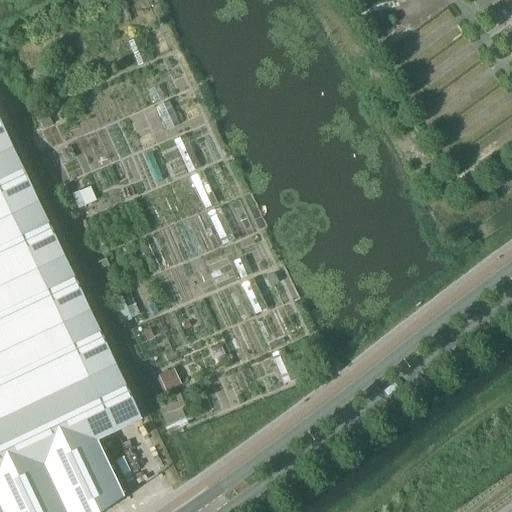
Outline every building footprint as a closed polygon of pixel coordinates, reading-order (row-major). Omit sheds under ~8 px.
[(47,113),(39,116),(44,128),(53,124),(47,113)] [(0,511),(99,511),(123,496),(97,442),(141,421),(0,123),(0,511)] [(72,147),(61,152),(65,162),(76,158),(72,147)] [(79,191),(71,195),(78,210),(86,207),(79,191)] [(106,259),(98,262),(101,269),(109,265),(106,259)] [(276,276),(267,280),(270,287),(279,283),(276,276)] [(149,333),(143,335),(146,342),(152,340),(149,333)] [(169,371),(157,377),(165,392),(176,387),(169,371)] [(182,408),(163,416),(171,432),(189,425),(182,408)]
